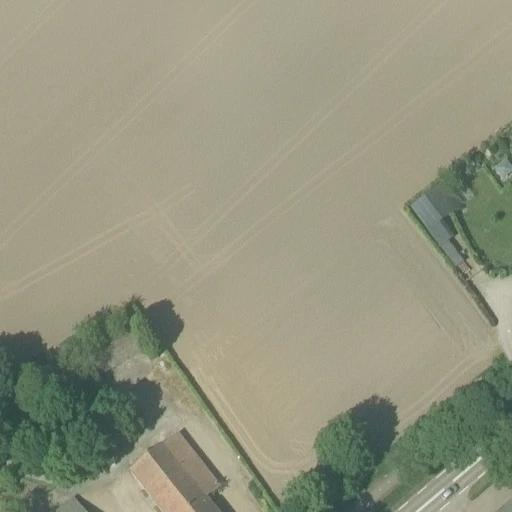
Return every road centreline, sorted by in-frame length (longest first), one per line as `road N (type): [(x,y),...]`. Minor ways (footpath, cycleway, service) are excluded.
road 1 (primary): [(416,511),(511,430)]
road 2 (track): [(0,460),(91,492),(106,511)]
